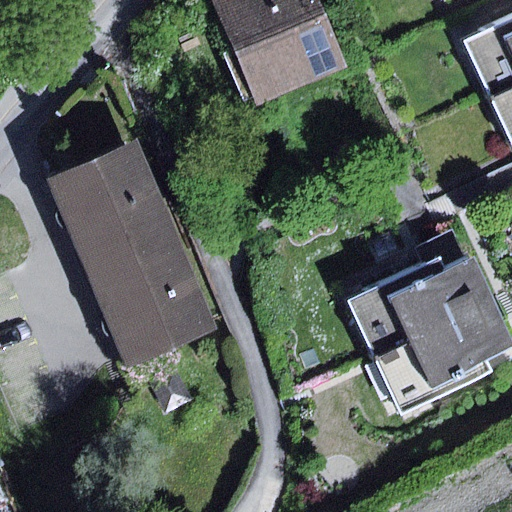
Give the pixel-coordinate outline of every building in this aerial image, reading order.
[(66,0),(39,0),(41,16),(67,15),(66,0)] [(316,0),(216,0),(260,102),(344,67),(316,0)] [(511,16),(463,40),(488,92),(511,80),(511,16)] [(511,80),(488,92),(511,142),(511,80)] [(135,143),(46,182),(126,365),(215,327),(135,143)] [(442,255),(352,298),(377,349),(495,293),(476,254),(448,267),(442,255)] [(511,344),(511,327),(495,293),(377,349),(406,411),(497,367),(491,354),(511,344)]
